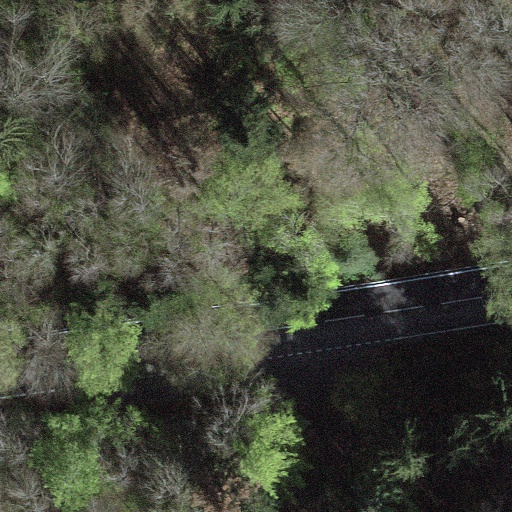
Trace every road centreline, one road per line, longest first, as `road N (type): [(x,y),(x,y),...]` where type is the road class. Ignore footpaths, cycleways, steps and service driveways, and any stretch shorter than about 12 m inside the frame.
road 1 (tertiary): [(0,370),(511,293)]
road 2 (track): [(285,328),(311,393),(354,435),(407,457),(511,439)]
